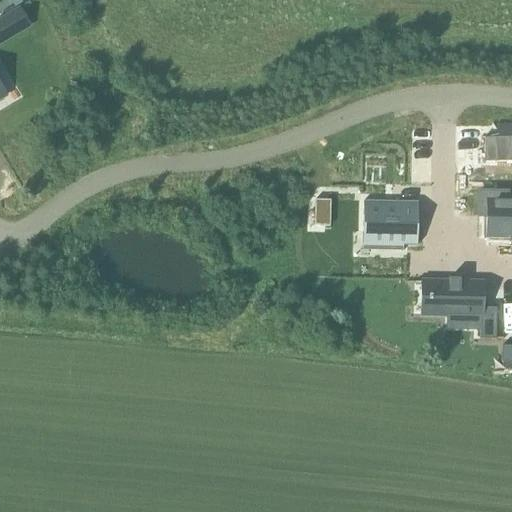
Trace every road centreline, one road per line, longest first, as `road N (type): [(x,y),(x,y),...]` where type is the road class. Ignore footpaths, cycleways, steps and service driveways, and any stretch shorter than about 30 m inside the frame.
road 1 (residential): [(442,95),(379,105),(229,161),(108,174),(30,231),(7,242),(0,237)]
road 2 (residential): [(442,95),(441,256),(511,258)]
